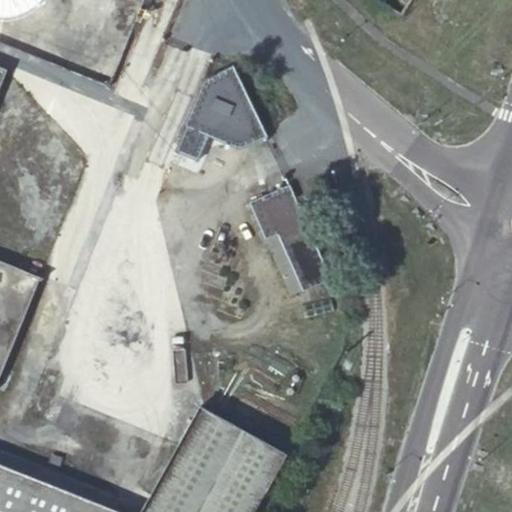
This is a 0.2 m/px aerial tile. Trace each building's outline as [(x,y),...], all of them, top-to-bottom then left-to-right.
[(0,0),(0,15),(2,16),(7,16),(13,15),(16,15),(21,13),(26,12),(31,9),(35,7),(39,4),(42,1),(43,0),(0,0)] [(114,7),(115,3),(114,0),(75,0),(75,2),(76,5),(76,9),(78,12),(80,16),(82,18),(85,20),(89,22),(93,22),(97,22),(99,22),(102,21),(105,20),(108,18),(110,16),(113,11),(114,7)] [(97,46),(98,42),(97,38),(96,36),(95,32),(92,29),(90,26),(86,25),(82,23),(78,23),(75,23),(73,24),(71,24),(67,26),(65,28),(62,32),(61,34),(59,39),(59,42),(60,46),(61,50),(63,54),(65,56),(67,58),(70,59),(75,61),(78,61),(81,61),(84,61),(87,60),(89,58),(92,56),(94,54),(96,50),(97,46)] [(267,135),(234,68),(207,79),(175,151),(199,161),(212,135),(233,146),(240,147),(246,146),(267,135)] [(332,279),(291,187),(252,204),(267,238),(279,234),(287,255),(276,259),(284,276),(296,271),(303,291),(332,279)] [(279,234),(267,238),(276,259),(287,255),(279,234)] [(293,295),(303,291),(296,271),(284,276),(293,295)] [(264,511),(294,457),(206,409),(147,511),(121,511),(0,446),(0,511),(264,511)]
